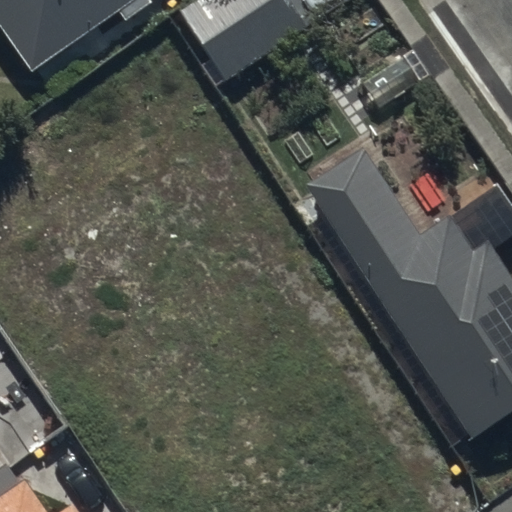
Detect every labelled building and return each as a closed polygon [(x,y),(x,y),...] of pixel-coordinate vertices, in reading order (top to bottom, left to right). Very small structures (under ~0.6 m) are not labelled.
[(0,0),(0,33),(31,79),(120,18),(127,28),(153,11),(145,0),(0,0)] [(308,32),(287,0),(200,0),(177,16),(224,87),(308,32)] [(191,70),(152,94),(188,154),(228,130),(191,70)] [(365,155),(306,193),(471,448),(509,423),(511,427),(511,280),(489,245),(474,255),(450,219),(420,239),(365,155)] [(86,302),(77,308),(195,492),(256,453),(242,432),(304,391),(268,334),(275,329),(253,294),(245,299),(201,231),(197,233),(171,194),(61,264),(86,302)] [(77,370),(42,322),(17,340),(51,388),(77,370)] [(0,511),(41,511),(24,487),(20,490),(7,471),(0,475),(0,511)]
